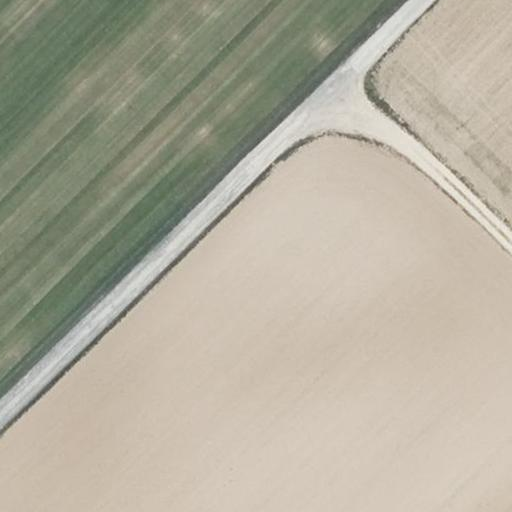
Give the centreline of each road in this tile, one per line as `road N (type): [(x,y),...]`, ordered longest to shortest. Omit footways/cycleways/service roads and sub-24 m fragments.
road 1 (unclassified): [(422,0),(0,410)]
road 2 (track): [(302,120),(346,118),(388,138),(430,168),(511,252)]
